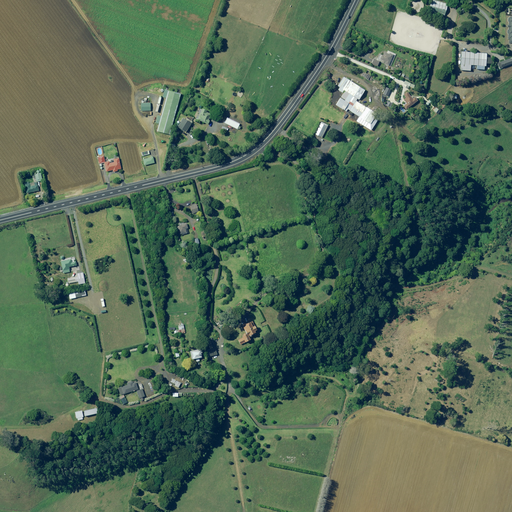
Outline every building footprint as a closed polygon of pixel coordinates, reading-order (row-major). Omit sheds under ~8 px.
[(448,4),(432,0),(431,0),(429,9),(445,14),(448,4)] [(389,54),(384,52),(380,60),(385,61),(384,63),(388,65),(393,55),(389,53),(389,54)] [(487,54),(462,52),(460,70),(470,71),(471,65),(486,66),(486,63),(491,64),(492,58),(486,58),(487,54)] [(372,76),(365,72),(362,76),(369,81),(372,76)] [(365,90),(344,77),(338,86),(340,87),(338,90),(342,93),(344,90),(345,91),(336,105),(346,112),(348,109),(374,126),(380,116),(358,102),(365,90)] [(159,124),(157,131),(169,135),(175,114),(180,94),(168,91),(164,90),(162,97),(166,98),(161,117),(157,116),(155,123),(159,124)] [(413,99),(407,92),(404,95),(406,98),(403,100),(405,102),(402,104),(406,110),(418,101),(415,97),(413,99)] [(151,111),(150,103),(141,103),(141,111),(151,111)] [(207,111),(201,108),(199,113),(197,112),(194,118),(208,125),(210,121),(208,120),(211,114),(207,111)] [(191,124),(183,119),(178,127),(186,132),(191,124)] [(328,124),(322,122),(316,135),(322,138),(328,124)] [(119,158),(114,159),(114,162),(110,163),(109,161),(106,162),(105,156),(98,157),(99,164),(104,163),(106,172),(113,170),(113,172),(117,171),(117,170),(121,169),(119,158)] [(154,163),(152,157),(143,160),(144,166),(154,163)] [(27,194),(39,191),(38,185),(37,183),(34,183),(35,186),(31,187),(30,184),(28,184),(25,185),(27,194)] [(199,212),(197,205),(190,206),(192,214),(199,212)] [(188,229),(186,224),(177,226),(179,235),(182,234),(182,235),(188,233),(187,230),(188,229)] [(73,262),(72,259),(61,262),(64,273),(70,272),(69,267),(77,265),(76,261),(73,262)] [(86,296),(85,291),(73,293),(69,294),(70,299),(86,296)] [(257,330),(252,321),(245,325),(245,327),(243,328),(247,334),(242,336),(243,338),(238,340),(241,345),(251,339),(251,338),(256,335),(255,331),(257,330)] [(183,324),(178,325),(179,330),(175,331),(176,335),(185,333),(183,324)] [(212,338),(207,340),(209,349),(206,350),(209,357),(217,355),(212,338)] [(192,360),(202,358),(201,355),(202,355),(201,349),(190,351),(192,360)] [(181,383),(173,379),(171,382),(176,385),(175,386),(178,388),(181,383)] [(138,390),(136,382),(118,388),(120,395),(138,390)] [(139,385),(141,390),(137,391),(139,398),(145,396),(143,389),(144,389),(142,384),(139,385)]
